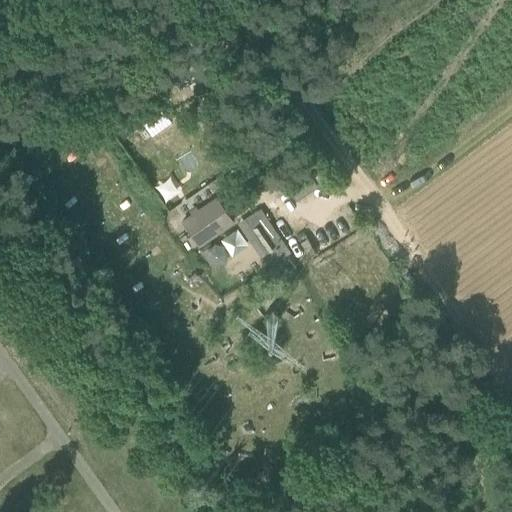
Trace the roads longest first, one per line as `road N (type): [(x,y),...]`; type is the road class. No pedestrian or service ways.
road 1 (track): [(511,399),(308,102),(227,0)]
road 2 (track): [(496,376),(444,397),(364,365),(253,184)]
